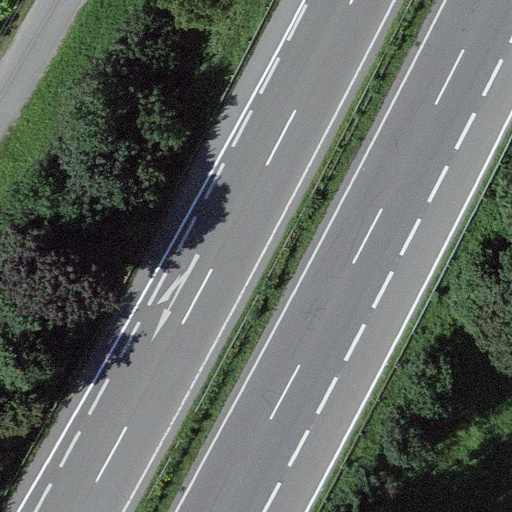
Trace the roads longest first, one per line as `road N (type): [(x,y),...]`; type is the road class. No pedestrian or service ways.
road 1 (motorway): [(363,0),(90,511)]
road 2 (motorway): [(233,511),(313,372),(498,0)]
